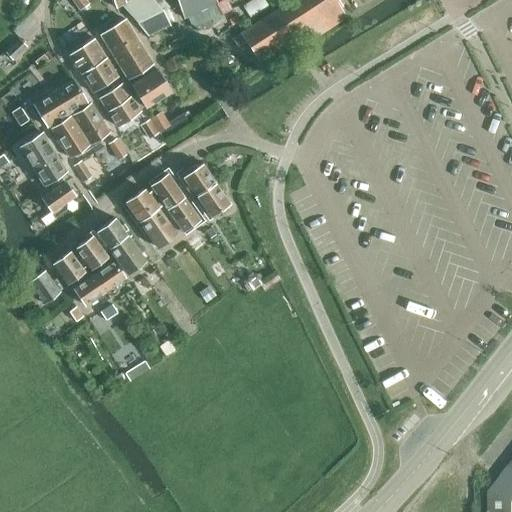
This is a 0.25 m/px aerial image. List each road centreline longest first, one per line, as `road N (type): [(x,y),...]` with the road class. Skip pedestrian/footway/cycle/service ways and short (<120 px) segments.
road 1 (residential): [(308,164),(250,143),(217,142),(183,151),(99,213)]
road 2 (secondary): [(380,511),(511,352)]
road 3 (residential): [(116,136),(55,47),(49,0)]
